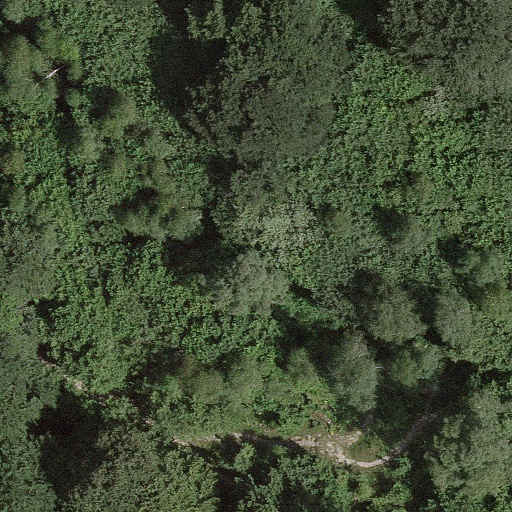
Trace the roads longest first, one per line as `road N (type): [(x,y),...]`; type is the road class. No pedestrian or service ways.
road 1 (track): [(0,320),(188,435)]
road 2 (track): [(188,435),(302,511)]
